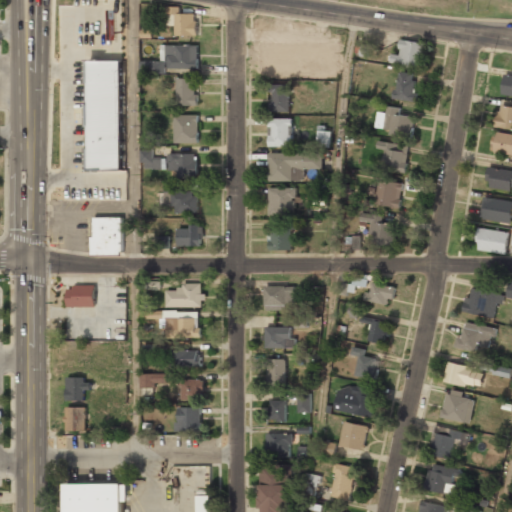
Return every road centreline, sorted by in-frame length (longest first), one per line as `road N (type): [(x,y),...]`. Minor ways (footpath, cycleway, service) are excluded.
road 1 (secondary): [(31,0),(28,511)]
road 2 (residential): [(235,0),(236,511)]
road 3 (residential): [(475,33),(439,263),(386,511)]
road 4 (residential): [(511,263),(235,266),(29,256)]
road 5 (secondary): [(242,0),(511,39)]
road 6 (residential): [(29,457),(236,452)]
